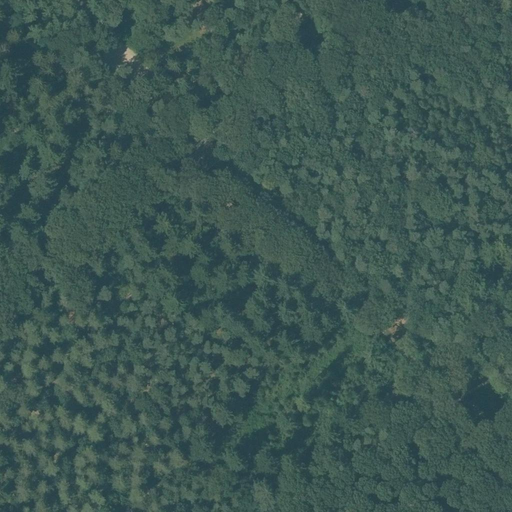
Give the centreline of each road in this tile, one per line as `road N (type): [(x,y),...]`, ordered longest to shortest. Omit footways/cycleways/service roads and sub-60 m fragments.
road 1 (secondary): [(0,294),(380,0)]
road 2 (track): [(301,482),(185,471),(132,511)]
road 3 (track): [(420,362),(301,482)]
